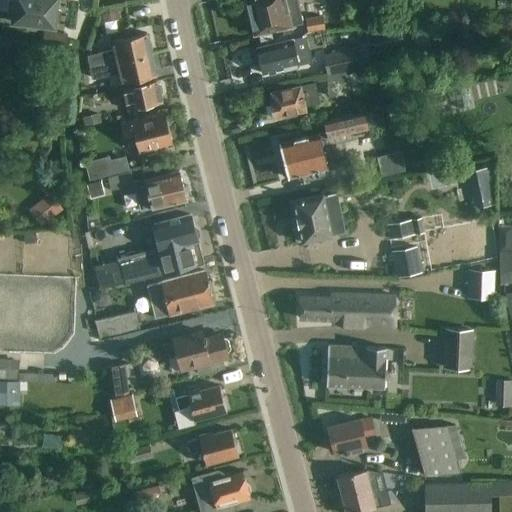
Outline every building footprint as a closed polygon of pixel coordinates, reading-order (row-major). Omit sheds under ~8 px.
[(10,0),(8,11),(11,14),(11,23),(57,28),(57,23),(60,20),(61,10),(58,9),(59,0),(10,0)] [(246,0),(255,34),(282,28),(284,34),(293,32),(292,27),(293,26),(304,23),(298,0),(246,0)] [(118,7),(101,11),(103,22),(104,22),(116,19),(120,18),(119,11),(118,7)] [(324,15),(305,18),(308,32),(326,29),(324,19),(324,15)] [(90,55),(88,55),(89,60),(91,67),(153,54),(148,33),(113,41),(115,49),(90,55)] [(259,49),(253,50),(256,63),(261,62),(264,74),(300,65),(308,63),(308,62),(312,61),(306,35),(294,38),(258,46),(259,49)] [(355,47),(323,54),(327,74),(361,68),(360,67),(356,48),(355,47)] [(91,67),(89,68),(92,79),(112,74),(120,72),(122,84),(157,75),(153,54),(91,67)] [(357,70),(346,72),(350,91),(356,89),(364,87),(361,69),(357,70)] [(346,72),(326,76),(330,97),(350,93),(350,91),(346,72)] [(128,109),(162,102),(160,94),(161,92),(160,85),(158,83),(157,80),(123,87),(128,109)] [(273,100),(270,103),(273,115),(277,117),(307,110),(306,106),(320,103),(315,82),(271,92),(273,100)] [(326,131),(279,142),(284,161),(283,162),(281,166),(283,173),(287,175),(288,175),(289,178),(329,168),(322,139),(328,138),(328,139),(370,129),(366,110),(323,120),(326,131)] [(100,113),(82,117),(84,125),(101,121),(100,113)] [(173,142),(172,138),(175,135),(173,128),(169,127),(166,115),(144,121),(143,119),(121,124),(125,139),(136,136),(139,151),(173,142)] [(109,155),(84,161),(89,179),(113,173),(120,171),(129,169),(126,158),(125,155),(110,159),(109,155)] [(488,166),(467,171),(475,208),(496,203),(488,166)] [(131,171),(110,176),(114,190),(135,184),(131,171)] [(138,188),(136,193),(140,211),(152,208),(152,209),(187,200),(187,197),(189,196),(187,187),(184,188),(180,171),(144,179),(146,186),(138,188)] [(101,181),(87,184),(90,195),(104,191),(101,181)] [(29,209),(43,226),(65,210),(51,192),(29,209)] [(324,194),(293,200),(297,215),(299,226),(303,242),(333,236),(333,235),(328,213),(324,195),(324,194)] [(126,282),(126,283),(203,263),(197,239),(199,234),(198,228),(192,225),(190,215),(153,224),(160,249),(155,251),(96,266),(102,288),(126,282)] [(389,238),(416,233),(413,218),(386,224),(389,238)] [(511,240),(511,226),(499,227),(499,250),(511,250),(511,240)] [(391,250),(397,277),(423,271),(418,245),(391,250)] [(511,250),(499,250),(500,258),(500,261),(511,260),(511,250)] [(511,260),(500,261),(500,272),(499,283),(499,284),(504,283),(511,281),(511,260)] [(469,268),(467,296),(493,298),(495,270),(469,268)] [(206,271),(161,282),(147,286),(156,318),(166,315),(214,303),(206,271)] [(96,291),(93,296),(94,302),(99,304),(104,303),(107,298),(106,294),(100,290),(96,291)] [(331,296),(300,296),(299,318),(332,319),(332,325),(396,326),(396,293),(331,292),(331,296)] [(135,310),(95,319),(101,338),(140,330),(135,310)] [(444,350),(443,367),(471,368),(471,349),(472,330),(445,329),(444,348),(444,350)] [(228,339),(223,338),(222,333),(204,338),(202,331),(174,338),(174,340),(162,343),(165,357),(178,354),(181,368),(228,356),(227,352),(230,349),(228,339)] [(326,385),(385,387),(386,347),(366,346),(328,345),(326,385)] [(0,377),(18,379),(19,359),(0,358),(0,377)] [(128,391),(124,364),(107,366),(110,393),(128,391)] [(19,381),(0,380),(0,404),(20,405),(20,394),(28,394),(28,385),(28,381),(19,381)] [(227,411),(226,408),(229,407),(226,396),(223,397),(220,385),(200,390),(200,387),(187,390),(187,393),(176,397),(179,410),(191,406),(195,420),(227,411)] [(115,421),(137,415),(132,394),(111,399),(115,421)] [(83,419),(80,423),(81,427),(85,429),(89,428),(91,425),(90,421),(87,418),(83,419)] [(361,418),(328,426),(334,452),(349,448),(351,455),(364,451),(362,445),(366,444),(364,436),(375,434),(372,420),(368,421),(362,422),(361,418)] [(447,425),(411,427),(425,474),(460,472),(460,470),(456,459),(465,457),(463,448),(462,445),(456,424),(447,425)] [(239,455),(238,452),(241,451),(238,440),(235,440),(232,429),(212,434),(211,431),(199,434),(199,438),(188,441),(191,453),(203,450),(207,464),(239,455)] [(127,450),(131,463),(153,457),(150,444),(127,450)] [(24,450),(13,451),(14,460),(25,459),(24,450)] [(200,511),(236,511),(234,502),(249,498),(248,494),(250,491),(249,485),(245,483),(242,472),(225,476),(224,473),(218,469),(191,476),(200,511)] [(367,469),(337,476),(346,511),(354,511),(383,505),(379,490),(383,489),(387,488),(382,471),(378,471),(367,469)] [(425,511),(491,511),(491,492),(511,492),(511,481),(489,481),(489,482),(424,483),(425,511)] [(136,491),(140,504),(163,498),(159,485),(136,491)] [(87,490),(74,494),(77,505),(90,502),(87,490)]
